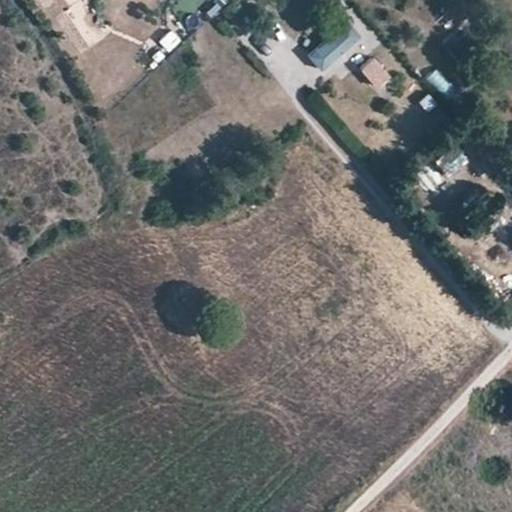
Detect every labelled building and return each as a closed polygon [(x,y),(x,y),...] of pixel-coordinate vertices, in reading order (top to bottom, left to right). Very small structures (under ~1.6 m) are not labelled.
[(74,7),(59,18),(83,53),(98,42),(74,7)] [(320,66),(360,33),(347,18),(308,51),(320,66)] [(464,55),(476,46),(466,34),(454,45),(464,55)] [(360,70),(375,86),(388,75),(373,59),(360,70)] [(466,160),(451,143),(434,158),(448,175),(466,160)] [(511,237),(503,250),(511,256),(511,237)]
